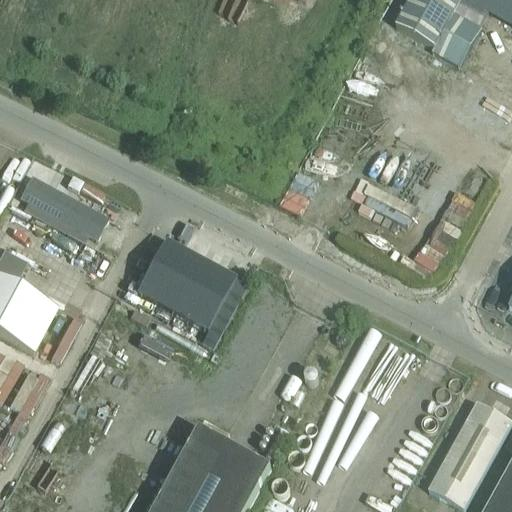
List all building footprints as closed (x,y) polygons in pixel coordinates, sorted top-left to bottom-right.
[(511,0),(412,0),(394,32),(432,53),(430,57),(458,73),(480,35),(452,19),(462,1),(511,27),(511,0)] [(374,187),(365,207),(412,227),(419,210),(416,209),(430,176),(402,163),(393,183),(403,187),(398,198),(374,187)] [(306,217),(319,181),(299,174),(286,210),(306,217)] [(109,223),(66,201),(31,181),(20,203),(28,208),(23,216),(85,249),(89,241),(97,245),(109,223)] [(104,205),(109,196),(87,184),(82,194),(104,205)] [(440,233),(413,270),(431,283),(458,245),(440,233)] [(165,245),(136,299),(207,337),(236,284),(165,245)] [(0,340),(33,358),(57,313),(16,291),(28,270),(3,257),(0,262),(0,340)] [(369,348),(385,356),(390,346),(373,338),(369,348)] [(0,405),(5,408),(26,365),(0,352),(0,405)] [(344,429),(374,375),(355,365),(325,419),(344,429)] [(457,511),(466,511),(511,429),(511,427),(478,409),(429,497),(457,511)] [(264,463),(284,426),(272,420),(252,456),(264,463)] [(200,434),(156,511),(250,511),(272,473),(200,434)] [(511,511),(511,470),(488,511),(511,511)]
